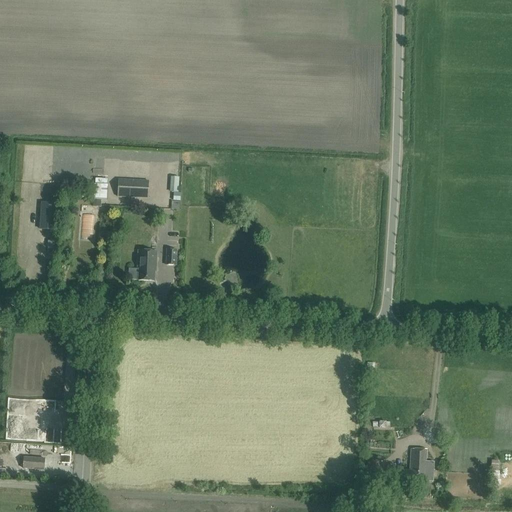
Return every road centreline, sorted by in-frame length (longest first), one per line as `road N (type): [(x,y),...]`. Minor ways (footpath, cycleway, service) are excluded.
road 1 (unclassified): [(385,330),(399,0)]
road 2 (tertiary): [(385,330),(97,316)]
road 3 (unclassified): [(84,511),(97,316)]
road 4 (tertiary): [(511,336),(385,330)]
